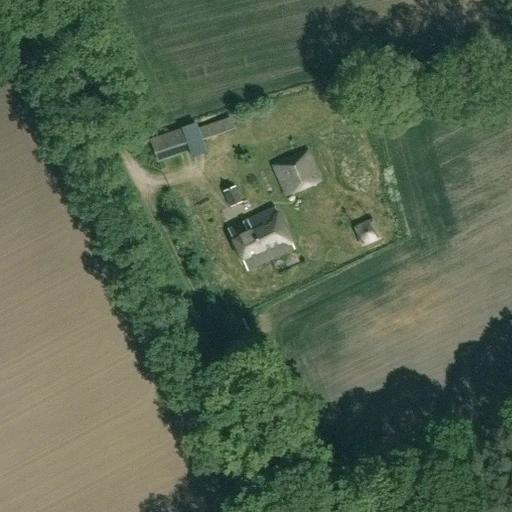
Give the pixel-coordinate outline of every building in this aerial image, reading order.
[(182,130),(151,141),(158,161),(189,150),(182,130)] [(310,153),(276,167),(288,197),(322,184),(310,153)] [(236,186),(223,192),(230,208),(243,202),(236,186)] [(361,226),(375,220),(368,205),(354,211),(361,226)] [(276,209),(230,228),(247,269),(293,250),(276,209)]
